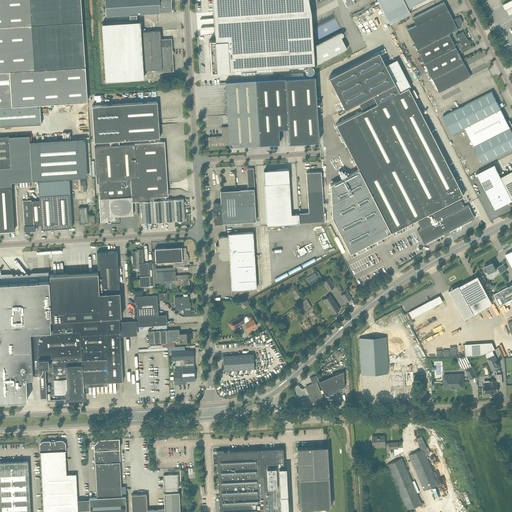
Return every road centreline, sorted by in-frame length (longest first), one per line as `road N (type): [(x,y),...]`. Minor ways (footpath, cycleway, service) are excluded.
road 1 (tertiary): [(292,375),(398,282),(511,220)]
road 2 (unknown): [(430,106),(386,38),(329,69),(329,150),(353,168)]
road 3 (tertiary): [(0,429),(210,418)]
road 4 (tertiary): [(209,406),(0,416)]
road 5 (unclassified): [(0,244),(199,232)]
road 6 (unclassified): [(209,406),(199,232)]
road 7 (unclassified): [(196,160),(186,0)]
road 8 (residential): [(355,411),(511,402)]
road 9 (unknown): [(206,351),(260,347),(267,361),(252,377),(230,383),(218,368),(207,370)]
road 10 (unknown): [(264,282),(311,256),(318,242),(297,230),(265,236),(258,248)]
road 11 (unknown): [(486,217),(430,106)]
road 12 (unclassified): [(196,160),(320,152)]
road 13 (unknown): [(433,261),(460,320),(478,324),(511,310)]
